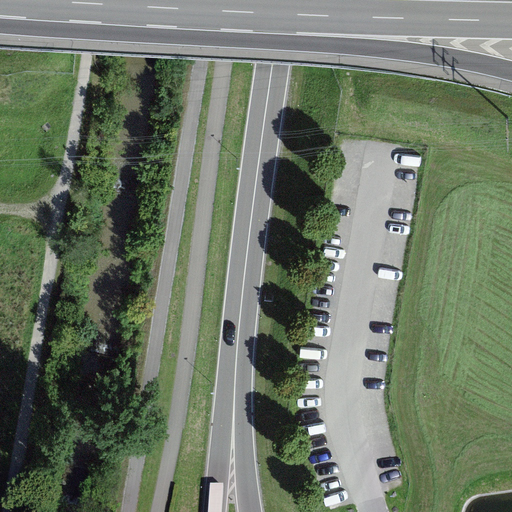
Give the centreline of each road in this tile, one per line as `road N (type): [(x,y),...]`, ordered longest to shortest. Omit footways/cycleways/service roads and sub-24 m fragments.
road 1 (secondary): [(279,0),(235,399)]
road 2 (motorway): [(172,10),(511,76)]
road 3 (motorway): [(172,10),(511,22)]
road 4 (motorway): [(12,0),(172,10)]
